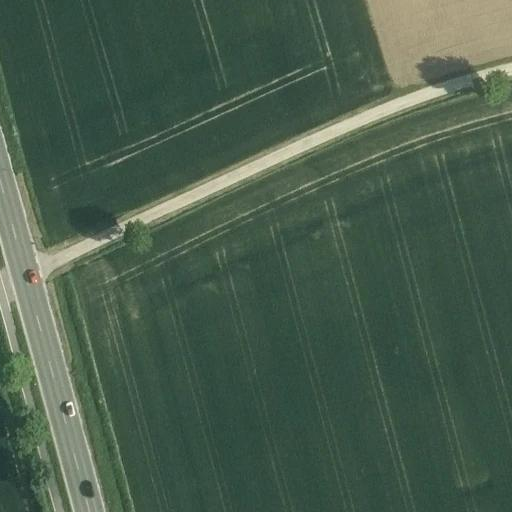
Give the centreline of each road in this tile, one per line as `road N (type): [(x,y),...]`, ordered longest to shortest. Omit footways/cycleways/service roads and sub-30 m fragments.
road 1 (unclassified): [(26,274),(420,90),(511,63)]
road 2 (secondary): [(88,511),(26,274)]
